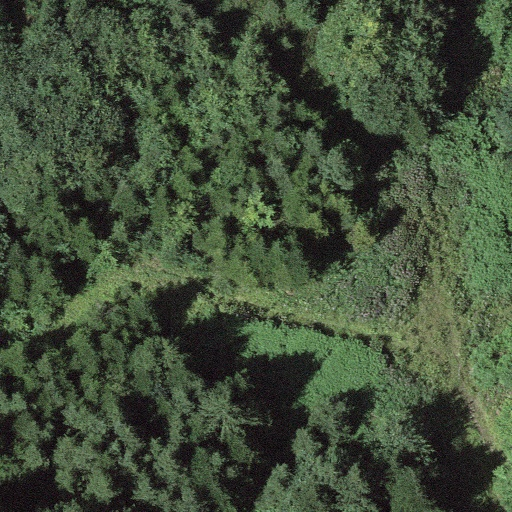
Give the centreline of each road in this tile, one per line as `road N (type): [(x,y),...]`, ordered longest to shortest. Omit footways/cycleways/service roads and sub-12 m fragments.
road 1 (track): [(441,365),(190,288),(69,301),(0,325)]
road 2 (track): [(427,248),(441,365),(502,511)]
